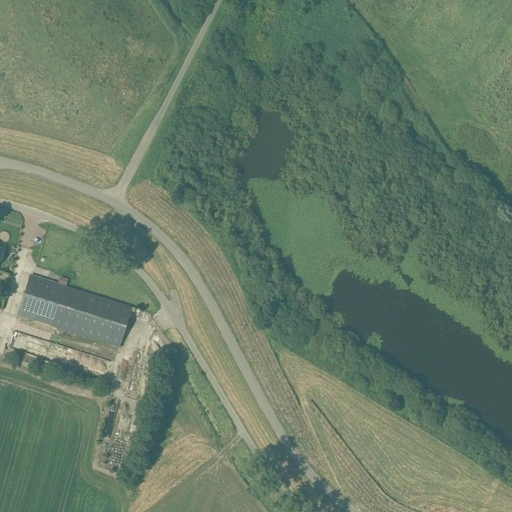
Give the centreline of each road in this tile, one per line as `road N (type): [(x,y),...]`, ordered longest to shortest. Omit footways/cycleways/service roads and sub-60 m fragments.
road 1 (unclassified): [(299,511),(240,440),(166,296),(97,234),(0,198)]
road 2 (tertiary): [(353,511),(310,478),(176,270),(113,209)]
road 3 (unclassified): [(113,209),(219,0)]
road 4 (tertiary): [(113,209),(0,167)]
